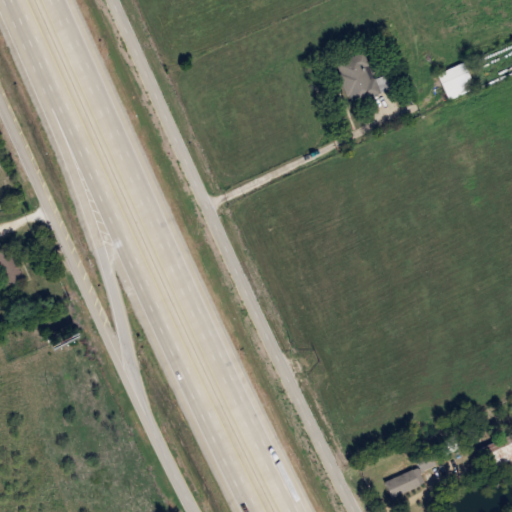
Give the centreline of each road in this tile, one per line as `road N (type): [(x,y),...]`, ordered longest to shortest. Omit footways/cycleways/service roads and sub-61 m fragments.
road 1 (motorway): [(9,0),(247,511)]
road 2 (motorway): [(292,511),(258,453),(57,0)]
road 3 (tertiary): [(335,493),(108,0)]
road 4 (motorway): [(6,0),(98,248),(163,456)]
road 5 (tertiary): [(0,104),(193,511)]
